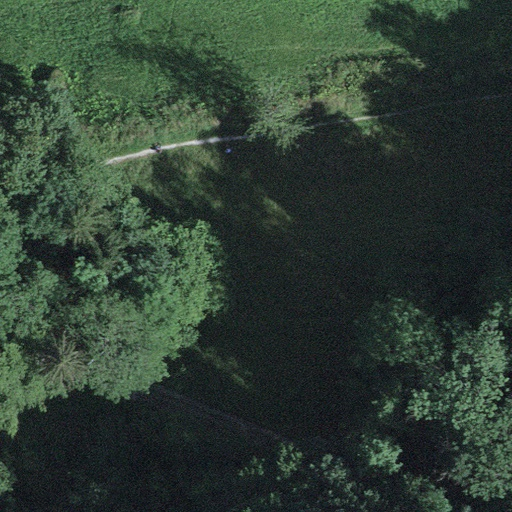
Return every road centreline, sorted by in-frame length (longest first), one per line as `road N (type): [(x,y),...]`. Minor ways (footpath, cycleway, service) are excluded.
road 1 (trunk): [(511,343),(0,497)]
road 2 (track): [(0,363),(47,359),(184,402),(451,511)]
